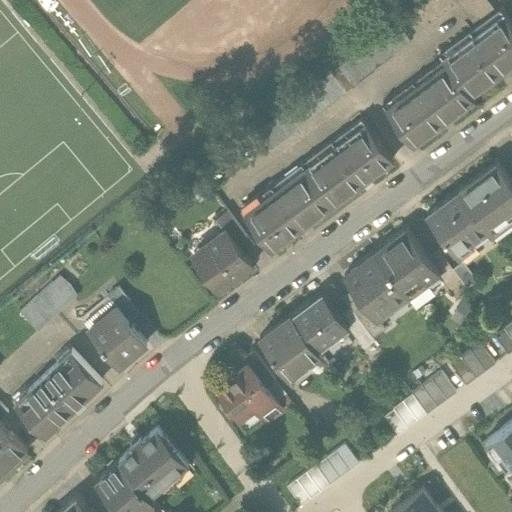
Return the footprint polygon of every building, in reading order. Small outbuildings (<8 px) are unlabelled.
[(456,0),(475,25),(494,11),(486,0),(456,0)] [(447,60),(471,92),(511,61),(511,21),(504,11),(443,55),(447,60)] [(392,52),(410,38),(394,19),(258,131),(271,148),(291,133),(290,132),(309,118),(308,118),(328,103),(327,103),(374,68),(373,67),(392,53),(392,52)] [(385,107),(412,143),(474,97),(471,92),(447,60),(385,107)] [(306,165),(333,201),(393,157),(366,121),(306,165)] [(511,180),(496,160),(458,188),(486,226),(490,231),(511,215),(511,180)] [(333,201),(306,165),(245,211),(272,247),(333,201)] [(486,226),(458,188),(426,211),(458,254),(473,243),(470,238),(486,226)] [(216,215),(224,227),(226,226),(246,252),(255,245),(227,207),(216,215)] [(427,254),(406,225),(374,249),(405,292),(406,293),(437,270),(438,269),(427,254)] [(224,227),(194,249),(220,284),(222,283),(226,285),(234,280),(233,275),(252,261),(246,252),(226,226),(224,227)] [(443,278),(454,270),(451,267),(436,247),(427,254),(438,269),(437,270),(443,278)] [(343,272),(352,285),(374,314),(376,313),(405,292),(374,249),(343,272)] [(462,259),(451,267),(454,270),(466,286),(477,278),(462,259)] [(20,309),(39,328),(77,291),(69,281),(59,272),(20,309)] [(107,293),(114,302),(116,301),(129,315),(139,307),(119,283),(107,293)] [(376,313),(374,314),(352,285),(341,293),(350,304),(372,334),(385,325),(376,313)] [(320,288),(290,310),(317,346),(346,324),(347,324),(338,313),(320,288)] [(464,298),(451,316),(468,328),(481,310),(464,298)] [(116,301),(114,302),(102,313),(97,307),(84,318),(103,340),(101,341),(105,345),(106,344),(120,360),(147,337),(129,315),(116,301)] [(372,334),(350,304),(338,313),(347,324),(346,324),(360,342),(372,334)] [(317,346),(290,310),(257,335),(288,376),(321,352),(317,346)] [(511,319),(494,333),(508,352),(511,349),(511,319)] [(470,348),(451,362),(466,383),(495,361),(481,342),(472,349),(470,348)] [(103,376),(72,344),(15,398),(46,430),(71,406),(72,407),(80,399),(79,398),(103,376)] [(283,407),(247,359),(217,382),(241,414),(255,403),(267,419),(283,407)] [(441,369),(412,391),(413,392),(426,411),(427,412),(456,390),(441,369)] [(426,411),(413,392),(393,406),(394,407),(384,414),(398,433),(408,426),(407,425),(426,411)] [(0,399),(0,417),(9,409),(0,399)] [(0,417),(0,473),(28,446),(0,417)] [(511,419),(485,439),(511,475),(511,419)] [(167,436),(157,424),(142,436),(139,433),(130,441),(133,444),(119,456),(148,490),(166,475),(169,479),(189,462),(175,445),(172,447),(164,438),(167,436)] [(148,490),(119,456),(94,477),(123,511),(151,511),(160,505),(148,490)] [(330,482),(316,463),(287,484),(301,503),(330,482)] [(389,511),(421,511),(435,502),(423,486),(389,511)] [(91,511),(77,495),(56,511),(91,511)] [(442,511),(435,502),(421,511),(442,511)]
